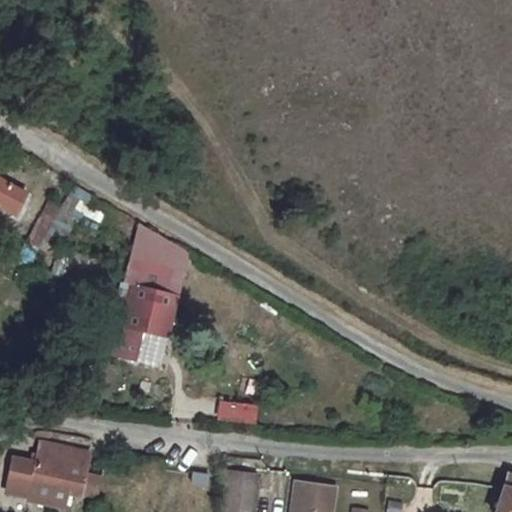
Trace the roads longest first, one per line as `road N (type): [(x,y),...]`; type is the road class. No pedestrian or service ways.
road 1 (unclassified): [(511,406),(390,360),(0,122)]
road 2 (track): [(79,0),(157,70),(212,138),(242,200),(277,242),(429,340),(511,370)]
road 3 (residential): [(511,451),(268,448),(0,405)]
